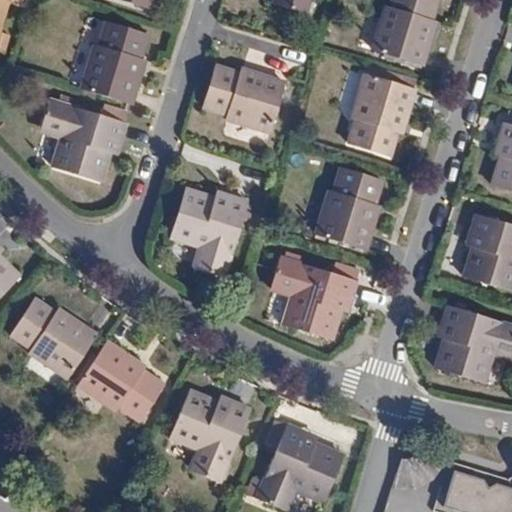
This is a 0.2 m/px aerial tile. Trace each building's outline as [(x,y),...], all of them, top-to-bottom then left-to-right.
[(0,0),(0,27),(8,0),(20,4),(21,0),(0,0)] [(119,0),(152,10),(155,0),(119,0)] [(279,0),(278,5),(305,14),(309,0),(279,0)] [(436,0),(392,0),(390,8),(385,6),(372,52),(421,67),(435,22),(430,21),(436,0)] [(95,45),(81,88),(131,103),(144,61),(139,59),(146,35),(106,22),(98,46),(95,45)] [(238,75),(213,67),(201,108),(226,115),(224,119),(269,133),(284,84),(239,70),(238,75)] [(367,67),(364,74),(374,77),(376,70),(367,67)] [(374,77),(364,74),(350,118),(355,119),(347,145),(388,158),(396,132),(400,134),(414,90),(412,89),(415,82),(400,78),(398,85),(389,82),(391,75),(376,70),(374,77)] [(391,75),(389,82),(398,85),(400,78),(391,75)] [(120,123),(99,116),(48,101),(40,128),(61,134),(51,169),(99,184),(109,152),(112,140),(118,142),(123,124),(120,123)] [(99,116),(120,123),(123,114),(102,107),(99,116)] [(505,146),(501,158),(492,188),(511,193),(511,127),(505,125),(499,144),(505,146)] [(115,153),(118,142),(112,140),(109,152),(115,153)] [(505,146),(499,144),(495,156),(501,158),(505,146)] [(381,181),(340,169),(333,192),(328,191),(314,235),(364,251),(378,207),(373,205),(381,181)] [(246,203),(226,197),(224,203),(214,200),(185,191),(170,238),(202,249),(195,270),(223,279),(246,203)] [(224,203),(226,197),(215,193),(214,200),(224,203)] [(511,228),(477,217),(471,235),(477,237),(473,251),(464,279),(511,294),(511,228)] [(467,249),(473,251),(477,237),(471,235),(467,249)] [(0,294),(18,277),(0,258),(0,294)] [(342,298),(349,300),(354,282),(278,258),(269,286),(292,293),(282,327),(328,341),(338,310),(342,298)] [(331,263),(328,273),(354,281),(357,270),(331,263)] [(342,298),(338,310),(345,312),(349,300),(342,298)] [(27,353),(65,379),(94,335),(56,310),(54,314),(33,299),(9,335),(30,349),(27,353)] [(511,327),(449,307),(443,327),(449,329),(445,340),(436,370),(484,386),(495,352),(511,357),(511,327)] [(449,329),(443,327),(439,338),(445,340),(449,329)] [(144,367),(106,343),(77,387),(115,412),(117,408),(139,422),(163,386),(141,372),(144,367)] [(228,410),(216,404),(188,392),(168,438),(200,452),(191,473),(218,485),(249,411),(231,403),(228,410)] [(228,410),(231,403),(219,398),(216,404),(228,410)] [(300,439),(302,433),(285,426),(255,499),(281,510),(289,490),(322,503),(342,457),(311,443),(300,439)] [(313,438),(302,433),(300,439),(311,443),(313,438)] [(402,458),(399,458),(391,486),(396,487),(404,487),(413,486),(420,483),(427,480),(432,475),(439,467),(444,458),(420,449),(414,454),(408,456),(402,458)] [(511,511),(511,485),(497,481),(489,484),(485,477),(456,468),(445,504),(468,511),(511,511)]
